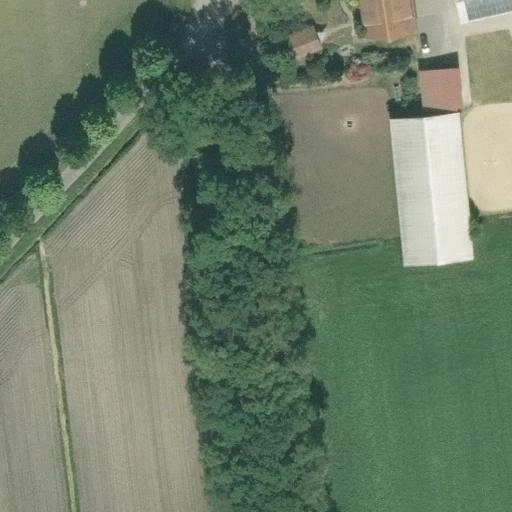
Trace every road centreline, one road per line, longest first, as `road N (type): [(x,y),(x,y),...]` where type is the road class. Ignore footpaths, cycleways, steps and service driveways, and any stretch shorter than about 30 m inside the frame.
road 1 (unclassified): [(272,511),(215,34)]
road 2 (unclassified): [(0,252),(215,34)]
